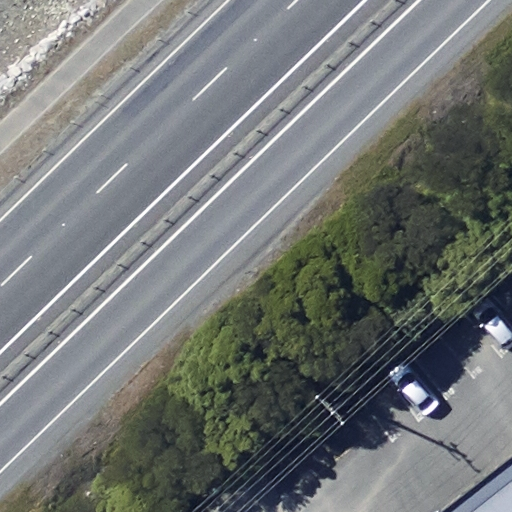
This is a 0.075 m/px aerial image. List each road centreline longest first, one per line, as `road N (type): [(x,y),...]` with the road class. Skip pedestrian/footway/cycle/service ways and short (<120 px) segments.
road 1 (trunk): [(453,0),(0,422)]
road 2 (trunk): [(0,278),(295,0)]
